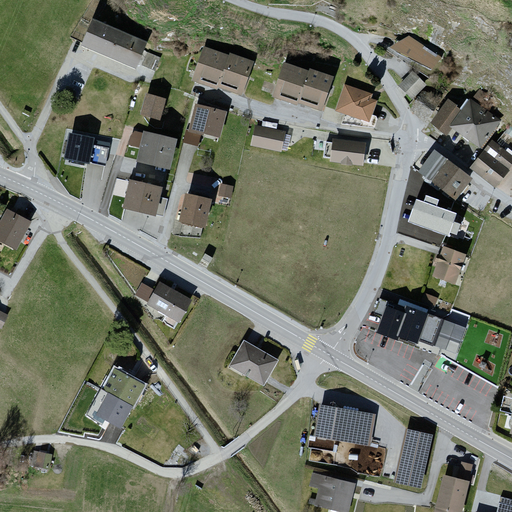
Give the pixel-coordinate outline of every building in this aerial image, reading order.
[(145,41),(89,18),(78,45),(134,68),(145,41)] [(440,57),(407,35),(396,50),(429,73),(440,57)] [(228,53),(203,44),(190,78),(241,94),(253,62),(228,53)] [(160,57),(147,52),(141,64),(155,70),(160,57)] [(332,78),(282,61),(271,94),(322,111),(332,78)] [(422,88),(425,84),(412,72),(399,86),(414,100),(422,88)] [(379,96),(345,84),(336,108),(346,112),(369,121),(372,114),(379,96)] [(440,101),(422,88),(414,100),(409,107),(427,119),(440,101)] [(489,96),(479,89),(475,96),(484,103),(489,96)] [(164,97),(146,91),(138,114),(157,120),(164,97)] [(465,109),(450,98),(432,124),(446,134),(450,129),(463,112),(465,109)] [(472,99),(465,109),(463,112),(450,129),(481,151),(491,139),(504,121),(472,99)] [(226,112),(195,105),(189,130),(220,138),(226,112)] [(369,121),(346,112),(342,123),(374,127),(377,119),(376,116),(372,114),(369,121)] [(286,130),(254,123),(249,145),(281,151),(286,130)] [(140,148),(143,133),(134,131),(130,136),(128,144),(140,148)] [(176,139),(144,132),(143,133),(140,148),(137,161),(169,168),(176,139)] [(95,138),(69,133),(63,160),(89,166),(89,163),(93,144),(95,138)] [(366,142),(333,138),(331,161),(364,164),(366,142)] [(511,167),(511,155),(491,139),(481,151),(469,167),(496,187),(511,167)] [(109,148),(93,144),(89,163),(104,166),(105,166),(109,148)] [(417,173),(431,184),(446,164),(433,154),(419,171),(417,173)] [(471,182),(446,164),(431,184),(456,202),(471,182)] [(159,186),(127,180),(127,181),(121,207),(153,214),(153,213),(157,196),(159,186)] [(233,187),(221,184),(218,195),(231,198),(233,187)] [(211,200),(185,195),(179,222),(182,223),(202,227),(205,228),(211,200)] [(166,199),(157,196),(153,213),(162,216),(166,199)] [(423,205),(416,202),(408,225),(448,239),(456,218),(436,210),(438,203),(425,199),(423,205)] [(29,221),(4,208),(0,215),(0,241),(15,249),(29,221)] [(202,227),(182,223),(179,235),(200,238),(202,227)] [(466,252),(442,244),(431,276),(455,285),(466,252)] [(212,259),(205,254),(202,260),(209,264),(212,259)] [(191,299),(159,281),(146,304),(178,322),(191,299)] [(438,299),(423,294),(421,302),(435,307),(438,299)] [(403,312),(386,305),(375,332),(395,340),(397,337),(417,343),(428,313),(406,305),(403,312)] [(13,311),(2,306),(0,310),(0,316),(9,321),(13,311)] [(278,358),(243,339),(229,365),(264,384),(278,358)] [(114,360),(103,380),(135,400),(146,379),(114,360)] [(135,400),(103,380),(87,408),(119,426),(135,400)] [(373,415),(320,405),(315,434),(368,444),(373,415)] [(433,432),(407,427),(395,480),(420,486),(433,432)] [(59,450),(42,446),(40,457),(57,461),(59,450)] [(462,461),(459,473),(471,475),(473,463),(462,461)] [(460,511),(468,480),(442,474),(434,511),(435,511),(460,511)] [(349,511),(356,485),(314,475),(307,502),(347,511),(349,511)] [(511,511),(511,493),(488,490),(484,511),(511,511)]
